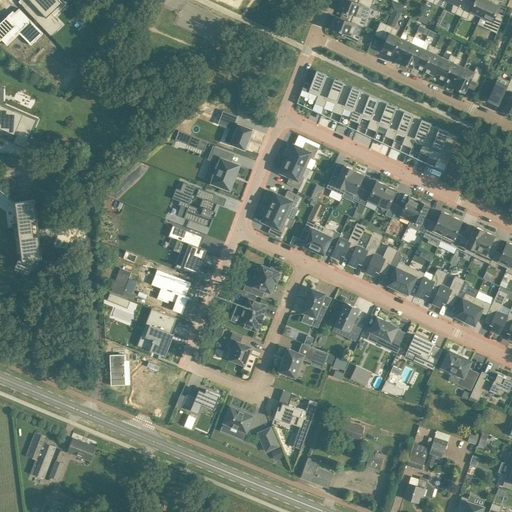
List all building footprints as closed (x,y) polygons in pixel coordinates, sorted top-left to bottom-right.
[(21,3),(21,4),(40,23),(51,36),(52,35),(51,34),(56,29),(60,24),(58,22),(59,22),(50,13),(56,8),(62,2),(60,0),(30,0),(32,2),(26,8),(21,3)] [(358,2),(354,1),(352,0),(340,0),(338,6),(340,7),(339,9),(354,14),(351,21),(351,22),(357,24),(364,26),(371,7),(358,2)] [(461,0),(447,0),(448,0),(453,3),(451,11),(461,16),(467,3),(461,0)] [(481,16),(488,0),(475,0),(473,5),(467,3),(461,16),(471,20),(476,13),(481,16)] [(495,16),(502,1),(498,0),(488,0),(481,16),(487,19),(485,27),(497,33),(502,19),(495,16)] [(391,16),(398,19),(401,13),(394,10),(391,16)] [(12,14),(0,26),(0,42),(5,47),(17,35),(29,47),(41,35),(28,21),(23,26),(12,14)] [(351,21),(347,20),(336,16),(336,18),(334,17),(331,26),(332,26),(332,28),(346,33),(345,36),(358,42),(360,36),(353,33),(357,24),(351,22),(351,21)] [(381,21),(375,34),(381,37),(387,24),(381,21)] [(382,50),(392,55),(401,37),(396,35),(398,29),(387,24),(381,37),(387,40),(382,50)] [(427,35),(430,30),(430,29),(422,26),(420,25),(417,30),(427,35)] [(436,32),(430,30),(427,35),(434,38),(436,32)] [(392,55),(403,60),(411,42),(412,42),(414,37),(409,34),(406,40),(401,37),(392,55)] [(444,43),(447,37),(441,35),(438,41),(444,43)] [(413,68),(414,65),(413,65),(422,47),(412,42),(411,42),(403,60),(402,62),(413,68)] [(427,49),(422,47),(413,65),(414,65),(424,70),(435,47),(430,44),(427,49)] [(424,70),(434,75),(443,57),(438,54),(440,49),(435,47),(424,70)] [(83,50),(76,59),(82,64),(90,55),(83,50)] [(443,57),(434,75),(445,80),(456,56),(451,54),(448,59),(443,57)] [(455,85),(464,67),(459,64),(461,59),(456,56),(445,80),(455,85)] [(474,71),(464,67),(455,85),(454,87),(465,92),(468,87),(474,90),(477,82),(482,69),(477,66),(474,71)] [(310,88),(309,92),(318,95),(315,103),(324,106),(324,107),(327,100),(334,79),(326,75),(327,74),(317,70),(310,88)] [(511,89),(511,77),(510,81),(499,75),(488,97),(487,100),(499,105),(500,102),(506,90),(511,92),(511,89)] [(334,79),(327,100),(335,103),(332,111),(341,114),(342,115),(344,108),(352,87),(344,84),(344,82),(335,78),(334,79)] [(352,87),(344,108),(353,112),(350,119),(359,122),(359,123),(362,116),(369,96),(361,92),(362,90),(352,87)] [(369,96),(362,116),(370,120),(367,127),(376,131),(377,131),(379,125),(387,104),(379,100),(379,98),(370,95),(369,96)] [(0,127),(17,135),(14,142),(14,143),(31,150),(31,149),(27,147),(25,146),(34,125),(33,125),(36,119),(5,106),(0,103),(0,127)] [(387,104),(379,125),(388,128),(385,135),(393,139),(394,139),(397,133),(404,112),(396,108),(397,107),(387,103),(387,104)] [(213,117),(219,120),(223,111),(217,108),(213,117)] [(238,131),(233,144),(247,150),(255,130),(237,123),(239,117),(225,111),(220,124),(238,131)] [(404,112),(397,133),(405,136),(402,144),(411,147),(412,147),(414,141),(421,120),(413,116),(414,115),(404,111),(404,112)] [(421,120),(414,141),(422,144),(420,152),(428,155),(429,156),(432,149),(439,128),(431,124),(431,123),(422,119),(421,120)] [(439,128),(432,149),(440,152),(437,160),(446,163),(447,164),(457,137),(448,133),(449,131),(439,127),(439,128)] [(204,151),(208,141),(190,134),(190,135),(187,144),(204,151)] [(294,144),(287,158),(305,166),(310,157),(313,159),(319,147),(306,141),(303,148),(294,144)] [(236,174),(239,165),(228,160),(231,153),(214,146),(209,158),(220,162),(212,182),(230,189),(234,180),(236,174)] [(305,166),(287,158),(286,160),(285,159),(281,167),(283,168),(281,172),(290,176),(287,183),(299,189),(305,177),(301,175),(305,166)] [(332,174),(327,187),(343,195),(346,189),(355,170),(344,165),(339,177),(332,174)] [(355,170),(346,189),(355,193),(353,199),(359,202),(365,190),(359,187),(364,175),(355,170)] [(365,190),(359,202),(366,205),(368,199),(378,204),(387,185),(377,181),(371,193),(365,190)] [(212,216),(217,203),(212,201),(215,195),(199,188),(196,196),(203,199),(199,208),(189,205),(196,187),(183,182),(180,190),(176,188),(172,198),(179,201),(178,204),(187,208),(184,217),(209,227),(212,219),(213,219),(214,217),(212,216)] [(387,185),(378,204),(388,208),(385,214),(388,215),(392,217),(398,205),(391,202),(397,190),(387,185)] [(269,206),(287,215),(291,206),(294,208),(300,196),(284,188),(281,195),(275,192),(269,206)] [(319,195),(313,192),(311,197),(317,200),(319,195)] [(398,205),(392,217),(398,220),(401,214),(411,219),(420,200),(419,200),(410,196),(404,208),(398,205)] [(21,252),(14,269),(29,275),(36,259),(42,258),(35,199),(15,201),(21,252)] [(411,219),(408,225),(418,230),(425,233),(430,220),(424,217),(430,205),(420,200),(411,219)] [(120,201),(115,213),(138,221),(142,209),(120,201)] [(287,215),(269,206),(262,221),(271,225),(268,232),(281,237),(286,226),(283,224),(287,215)] [(430,220),(425,233),(431,236),(441,240),(444,234),(452,216),(442,211),(437,223),(430,220)] [(444,234),(441,240),(451,245),(457,248),(463,235),(457,232),(462,220),(452,216),(444,234)] [(310,232),(303,245),(314,250),(325,226),(308,219),(304,229),(310,232)] [(336,244),(331,255),(339,259),(342,254),(350,258),(357,244),(358,245),(366,227),(357,222),(348,240),(340,236),(336,244)] [(173,224),(169,235),(177,239),(174,248),(180,250),(179,252),(175,263),(178,264),(177,265),(181,266),(181,265),(198,272),(206,249),(199,247),(203,236),(173,224)] [(374,231),(383,236),(385,232),(367,224),(365,228),(373,232),(374,231)] [(325,226),(314,250),(324,254),(330,241),(336,244),(340,236),(341,233),(335,230),(335,231),(325,226)] [(463,235),(457,248),(463,251),(473,255),(476,249),(485,231),(475,226),(469,238),(463,235)] [(350,258),(348,263),(357,267),(359,262),(368,266),(374,252),(375,253),(383,236),(374,231),(373,232),(366,248),(358,245),(357,244),(350,258)] [(476,249),(473,255),(483,260),(490,263),(495,251),(489,248),(494,237),(495,236),(485,231),(476,249)] [(495,251),(490,263),(496,266),(498,263),(507,267),(507,268),(509,265),(511,257),(511,243),(507,242),(502,253),(495,251)] [(368,266),(365,271),(374,276),(376,270),(386,274),(390,265),(396,253),(397,249),(388,245),(383,256),(375,253),(374,252),(368,266)] [(420,255),(430,259),(432,254),(422,250),(420,255)] [(142,257),(131,252),(128,260),(139,264),(142,257)] [(392,275),(388,284),(398,289),(407,270),(409,266),(399,261),(402,256),(396,253),(390,265),(396,268),(392,275)] [(256,281),(248,278),(243,290),(262,297),(265,290),(271,292),(275,281),(277,281),(280,273),(279,272),(279,271),(277,270),(278,269),(271,266),(271,268),(262,264),(256,281)] [(407,270),(398,289),(408,294),(414,281),(420,283),(424,276),(425,273),(419,270),(409,266),(407,270)] [(420,283),(415,295),(423,299),(426,293),(434,297),(441,284),(442,284),(447,273),(438,268),(432,280),(424,276),(420,283)] [(160,270),(155,285),(164,289),(160,299),(171,303),(172,300),(179,303),(176,310),(185,314),(191,298),(192,299),(193,298),(188,296),(190,291),(191,292),(194,283),(160,270)] [(434,297),(432,303),(441,307),(443,301),(446,303),(452,306),(455,300),(459,292),(463,282),(465,280),(455,275),(450,288),(442,284),(441,284),(434,297)] [(461,302),(455,315),(465,320),(474,301),(476,297),(466,292),(470,285),(463,282),(459,292),(455,300),(461,302)] [(321,303),(325,295),(326,293),(312,288),(308,296),(306,303),(302,311),(314,316),(311,324),(318,327),(328,306),(321,303)] [(487,315),(484,320),(493,325),(491,330),(499,334),(502,329),(509,315),(507,315),(500,311),(508,293),(499,289),(492,304),(487,315)] [(110,302),(120,306),(122,299),(131,303),(131,304),(132,302),(113,295),(110,302)] [(474,301),(465,320),(475,325),(481,312),(487,315),(492,304),(486,301),(486,302),(476,297),(474,301)] [(243,314),(239,323),(239,324),(257,331),(260,322),(261,323),(264,314),(263,314),(266,305),(249,298),(248,301),(247,301),(245,307),(238,305),(235,311),(243,314)] [(360,317),(356,315),(360,308),(346,302),(345,304),(343,303),(339,312),(341,313),(336,323),(346,328),(343,334),(356,340),(361,328),(355,326),(360,317)] [(509,315),(502,329),(511,333),(508,338),(511,340),(511,305),(507,315),(509,315)] [(152,308),(146,324),(148,325),(148,324),(151,325),(147,336),(154,338),(153,341),(154,342),(152,348),(153,349),(153,350),(163,354),(163,353),(166,353),(167,351),(169,346),(168,346),(169,344),(171,340),(171,338),(169,337),(168,337),(170,333),(170,334),(171,332),(170,332),(172,328),(174,324),(173,324),(175,319),(176,319),(177,318),(152,308)] [(393,337),(397,328),(398,326),(377,317),(371,331),(380,335),(377,343),(397,352),(402,342),(393,337)] [(224,327),(217,325),(216,325),(213,335),(220,338),(224,327)] [(228,344),(235,347),(230,359),(245,364),(249,353),(250,352),(249,352),(250,349),(251,349),(252,346),(240,342),(243,336),(233,332),(228,344)] [(307,334),(304,342),(310,344),(313,336),(307,334)] [(291,345),(293,338),(283,335),(281,341),(291,345)] [(434,346),(414,336),(407,350),(416,354),(413,362),(433,371),(438,360),(429,357),(434,346)] [(308,356),(325,363),(329,353),(312,346),(308,356)] [(305,354),(299,352),(288,348),(284,356),(283,357),(284,357),(283,361),(282,360),(282,361),(282,362),(279,370),(281,371),(280,373),(286,375),(287,373),(296,377),(305,354)] [(463,376),(459,384),(470,389),(478,373),(468,368),(471,361),(462,357),(462,356),(458,354),(449,350),(442,366),(463,376)] [(329,353),(325,361),(332,364),(335,355),(329,353)] [(334,364),(345,368),(348,361),(337,356),(334,364)] [(401,369),(393,365),(391,371),(399,374),(401,369)] [(508,391),(511,383),(511,380),(506,378),(506,377),(498,373),(495,379),(494,379),(494,381),(487,378),(489,374),(482,371),(470,396),(478,400),(483,390),(484,391),(487,390),(487,389),(501,395),(503,389),(508,391)] [(365,385),(368,379),(354,372),(351,378),(365,385)] [(134,402),(145,406),(146,405),(155,408),(156,406),(157,407),(159,401),(171,406),(181,381),(168,375),(163,386),(152,381),(148,390),(141,386),(134,402)] [(386,380),(382,390),(401,396),(404,389),(386,380)] [(181,393),(175,406),(181,408),(183,404),(192,408),(191,409),(199,413),(199,412),(202,404),(208,407),(213,409),(214,409),(220,395),(206,389),(206,390),(205,392),(199,389),(196,398),(187,394),(186,396),(183,395),(181,393)] [(468,399),(470,393),(464,390),(462,396),(468,399)] [(300,426),(293,446),(301,449),(318,403),(309,400),(306,410),(283,401),(281,407),(278,406),(274,417),(300,426)] [(221,430),(228,433),(231,425),(238,428),(235,436),(243,439),(246,432),(247,432),(253,416),(244,412),(240,410),(239,410),(230,406),(224,422),(221,430)] [(364,427),(344,420),(339,433),(359,440),(364,427)] [(258,433),(266,451),(279,445),(271,427),(258,433)] [(36,432),(32,441),(26,455),(36,459),(30,473),(44,478),(56,446),(47,443),(48,439),(45,438),(46,435),(36,432)] [(480,439),(486,441),(488,435),(482,433),(480,439)] [(470,442),(476,444),(478,436),(473,434),(470,442)] [(446,446),(448,440),(434,436),(433,441),(429,453),(442,457),(446,446)] [(90,461),(92,456),(96,446),(74,438),(70,447),(69,451),(90,461)] [(421,470),(427,451),(429,447),(413,442),(406,465),(421,470)] [(280,447),(272,451),(276,460),(284,456),(280,447)] [(382,462),(384,454),(370,450),(365,468),(380,472),(382,462)] [(470,463),(476,465),(479,457),(473,455),(470,463)] [(329,487),(334,473),(318,467),(320,461),(308,457),(301,477),(329,487)] [(58,479),(64,463),(55,459),(50,472),(51,473),(49,476),(58,479)] [(511,465),(510,464),(503,486),(511,488),(511,465)] [(418,485),(409,483),(405,497),(418,502),(420,494),(429,497),(431,489),(432,488),(431,487),(431,486),(430,486),(426,485),(428,479),(421,477),(420,479),(418,485)] [(506,490),(498,487),(496,494),(504,496),(506,490)] [(463,511),(482,511),(484,506),(468,501),(469,498),(462,496),(457,510),(463,511)] [(61,511),(64,504),(53,500),(49,498),(46,505),(50,506),(48,511),(51,511),(61,511)] [(492,502),(488,511),(501,511),(499,511),(501,506),(492,502)]
